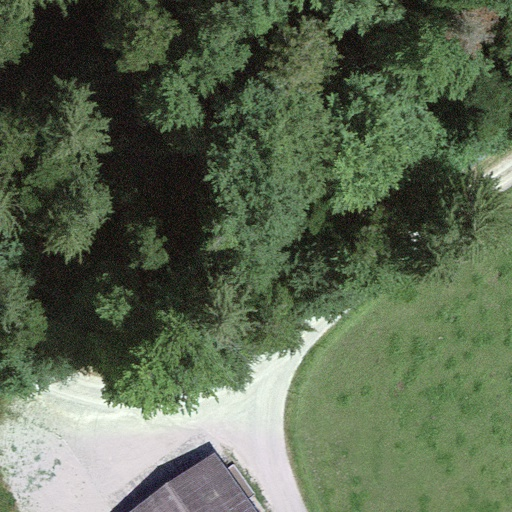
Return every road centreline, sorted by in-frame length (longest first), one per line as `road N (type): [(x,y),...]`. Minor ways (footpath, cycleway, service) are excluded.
road 1 (track): [(0,377),(26,391),(261,385)]
road 2 (track): [(297,511),(261,385)]
